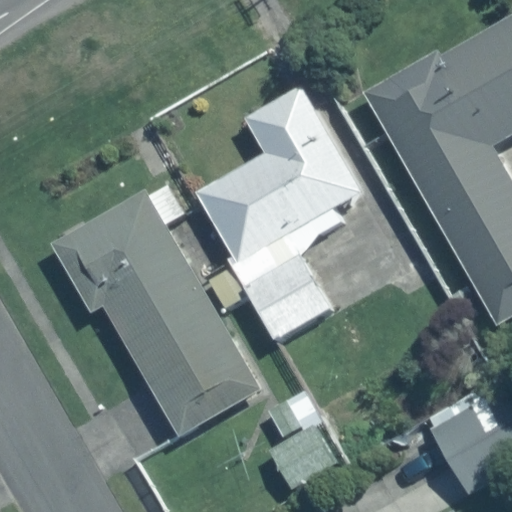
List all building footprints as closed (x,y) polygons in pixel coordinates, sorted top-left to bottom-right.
[(371,95),(374,101),(509,327),(511,325),(511,176),(496,150),(511,140),(511,23),(450,60),(445,51),(371,95)] [(373,195),(370,189),(313,88),(253,122),(272,156),(203,195),(240,261),(237,263),(283,344),(290,341),(304,366),(345,342),(331,317),(341,311),(308,253),(351,229),(341,213),(373,195)] [(52,246),(91,313),(104,306),(179,436),(258,391),(144,193),(52,246)] [(435,257),(425,263),(386,285),(407,323),(456,296),(435,257)] [(436,430),(470,492),(511,469),(511,411),(503,394),(436,430)] [(327,415),(331,421),(353,464),(385,447),(359,398),(327,415)] [(313,426),(270,451),(292,488),(335,463),(313,426)]
